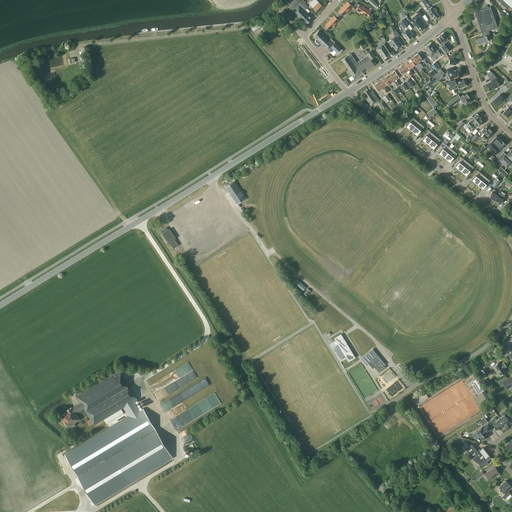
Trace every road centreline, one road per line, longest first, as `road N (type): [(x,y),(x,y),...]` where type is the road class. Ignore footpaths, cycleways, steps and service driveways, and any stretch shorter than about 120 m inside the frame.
road 1 (tertiary): [(0,305),(347,93)]
road 2 (residential): [(511,220),(347,93)]
road 3 (residential): [(511,136),(486,109),(451,16)]
road 4 (tertiary): [(347,93),(451,16)]
